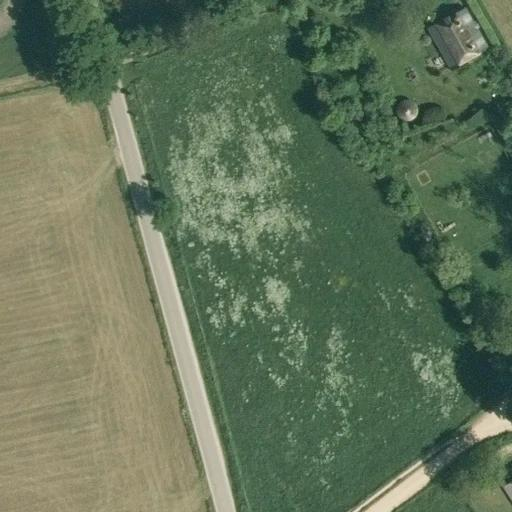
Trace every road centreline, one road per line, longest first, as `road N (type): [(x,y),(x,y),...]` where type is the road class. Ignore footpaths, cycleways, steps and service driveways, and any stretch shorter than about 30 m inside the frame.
road 1 (unclassified): [(225,511),(85,0)]
road 2 (track): [(376,511),(490,427),(511,400)]
